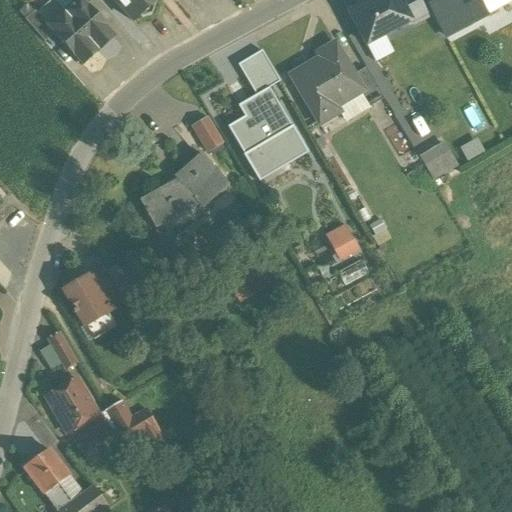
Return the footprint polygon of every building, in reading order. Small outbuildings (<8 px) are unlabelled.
[(78,0),(64,13),(63,12),(62,13),(98,53),(99,52),(98,52),(112,40),(113,40),(114,39),(113,37),(112,38),(106,30),(105,29),(104,29),(87,9),(86,7),(79,0),(77,0),(78,0)] [(110,0),(131,24),(157,0),(110,0)] [(375,0),(349,14),(366,46),(408,23),(410,22),(398,0),(375,0)] [(425,0),(398,0),(410,22),(408,23),(410,27),(434,14),(431,9),(425,0)] [(425,0),(431,9),(447,0),(425,0)] [(461,0),(447,0),(431,9),(434,14),(446,37),(474,22),(461,0)] [(461,0),(474,22),(488,15),(479,0),(461,0)] [(511,0),(479,0),(488,15),(511,1),(511,0)] [(47,27),(34,12),(25,21),(44,44),(54,35),(47,27)] [(98,53),(62,13),(62,14),(48,26),(47,27),(54,35),(55,37),(73,57),(74,58),(81,65),(81,66),(82,67),(83,66),(97,53),(97,54),(98,53)] [(361,89),(353,75),(335,44),(317,55),(319,58),(289,76),(318,126),(338,114),(333,105),(355,92),(361,89)] [(237,68),(255,98),(268,90),(279,83),(262,53),(237,68)] [(361,89),(355,92),(361,101),(378,91),(365,68),(353,75),(361,89)] [(257,182),(306,154),(268,90),(255,98),(237,108),(242,117),(225,128),(257,182)] [(207,119),(192,127),(208,154),(222,146),(207,119)] [(442,147),(421,160),(431,178),(453,165),(442,147)] [(199,155),(175,176),(179,181),(141,201),(155,229),(198,204),(202,209),(227,187),(199,155)] [(347,233),(329,242),(330,243),(332,242),(337,251),(342,248),(346,257),(357,252),(347,233)] [(256,264),(226,281),(239,304),(269,287),(256,264)] [(89,282),(107,314),(124,304),(106,273),(89,282)] [(107,314),(89,282),(87,279),(62,293),(83,328),(107,314)] [(59,335),(48,342),(65,371),(76,364),(59,335)] [(77,382),(46,400),(67,435),(70,433),(79,449),(80,450),(108,434),(98,417),(77,382)] [(104,413),(115,430),(126,449),(143,439),(153,457),(168,448),(146,411),(132,420),(122,403),(104,413)] [(115,430),(104,413),(98,417),(108,434),(115,430)] [(48,452),(24,470),(44,497),(69,480),(48,452)] [(69,480),(44,497),(55,511),(60,511),(81,497),(69,480)] [(81,497),(60,511),(103,511),(108,509),(93,489),(81,497)]
